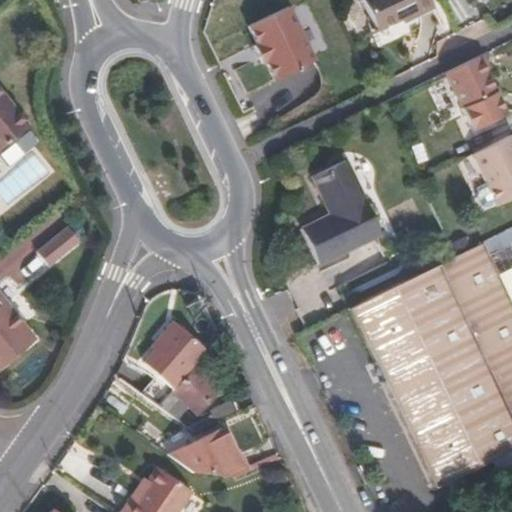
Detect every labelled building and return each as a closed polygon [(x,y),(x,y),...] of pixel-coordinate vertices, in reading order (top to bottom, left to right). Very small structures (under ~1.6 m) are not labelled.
[(363,0),(379,32),(433,5),(430,0),(363,0)] [(316,62),(305,40),(290,8),(249,27),(257,45),(254,47),(263,65),(266,64),(275,82),(316,62)] [(507,116),(496,92),(480,60),(446,75),(473,132),(507,116)] [(0,145),(25,126),(0,96),(0,145)] [(511,204),(511,152),(507,142),(469,160),(494,213),(511,204)] [(380,237),(368,212),(345,162),(311,179),(329,217),(300,231),(317,268),(380,237)] [(48,273),(79,248),(67,235),(37,258),(48,273)] [(511,307),(483,247),(348,310),(432,491),(477,470),(511,453),(511,307)] [(0,372),(34,345),(0,301),(0,372)] [(202,355),(168,324),(155,339),(159,343),(151,352),(138,365),(169,392),(192,366),(202,355)] [(159,343),(155,339),(147,348),(151,352),(159,343)] [(197,414),(218,390),(192,366),(169,392),(157,406),(177,419),(188,406),(197,414)] [(214,422),(211,414),(186,426),(195,432),(214,422)] [(232,465),(219,434),(199,442),(200,444),(175,460),(192,472),(232,478),(246,471),(242,463),(232,465)] [(116,511),(167,511),(184,488),(149,465),(127,498),(124,495),(113,510),(116,511)]
